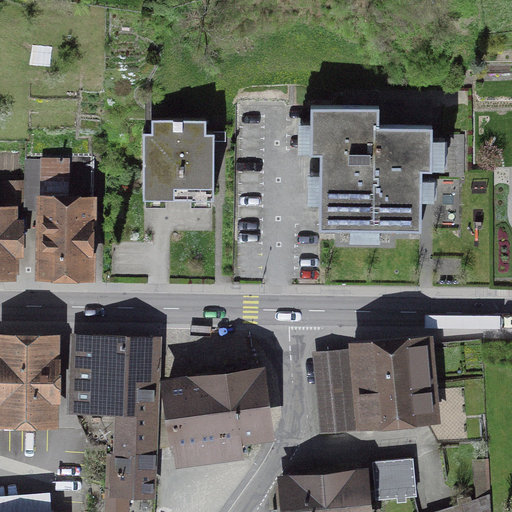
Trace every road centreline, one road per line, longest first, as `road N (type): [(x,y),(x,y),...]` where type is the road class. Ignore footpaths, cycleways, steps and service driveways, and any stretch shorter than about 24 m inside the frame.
road 1 (primary): [(0,305),(296,309)]
road 2 (unclassified): [(240,511),(281,449),(300,401),(296,309)]
road 3 (primary): [(296,309),(511,313)]
